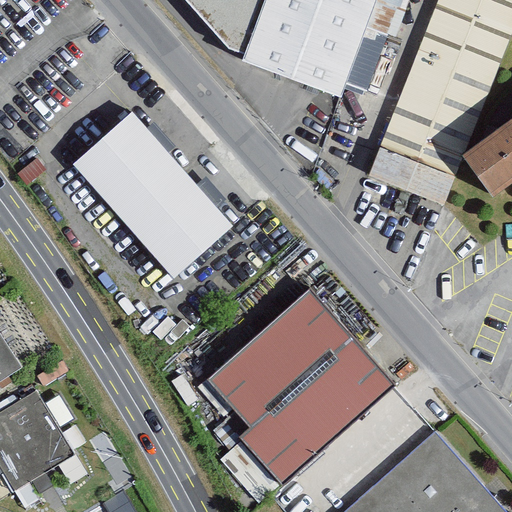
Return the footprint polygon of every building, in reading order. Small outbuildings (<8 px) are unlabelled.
[(183,0),(228,50),(241,55),(238,62),(339,99),(374,0),(183,0)] [(130,114),(73,165),(176,280),(233,228),(130,114)] [(511,190),(511,123),(467,155),(499,200),(511,190)] [(395,387),(309,290),(208,377),(250,426),(235,439),(278,488),(395,387)] [(0,382),(22,368),(0,335),(0,382)] [(74,457),(34,393),(0,413),(0,473),(13,495),(74,457)] [(505,511),(437,432),(344,511),(505,511)]
